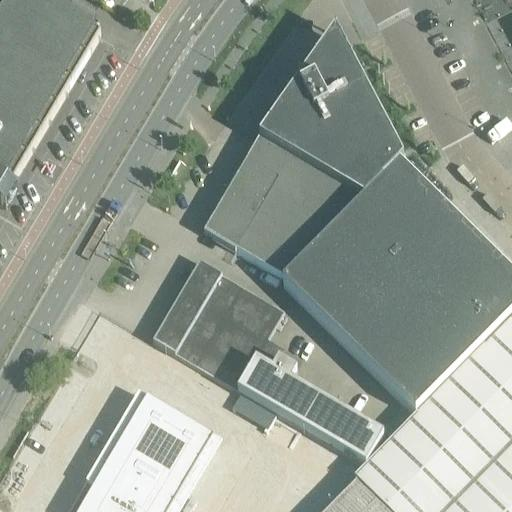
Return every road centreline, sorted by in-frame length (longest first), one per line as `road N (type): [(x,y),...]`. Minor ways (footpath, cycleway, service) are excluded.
road 1 (primary): [(70,277),(244,0)]
road 2 (primary): [(200,0),(40,259)]
road 3 (unclassified): [(511,198),(464,145),(389,0)]
road 4 (primary): [(0,399),(70,277)]
